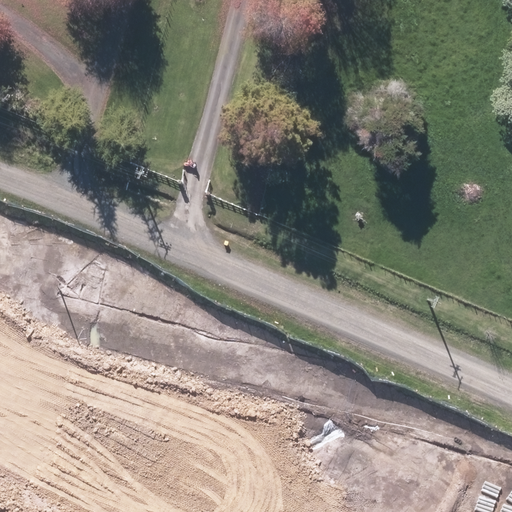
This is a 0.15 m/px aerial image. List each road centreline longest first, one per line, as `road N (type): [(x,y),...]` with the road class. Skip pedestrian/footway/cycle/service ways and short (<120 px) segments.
road 1 (residential): [(0,181),(511,397)]
road 2 (track): [(179,257),(245,0)]
road 3 (track): [(65,209),(120,0)]
